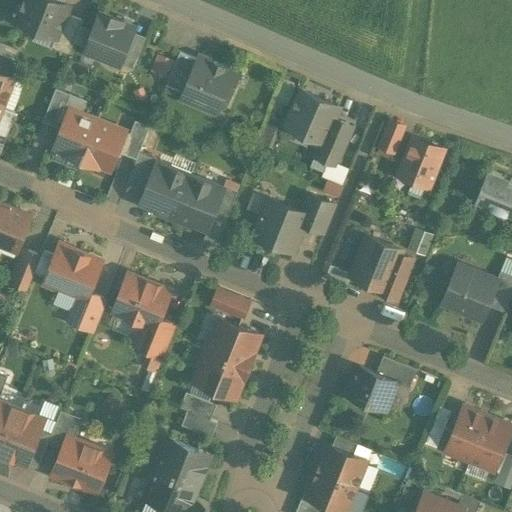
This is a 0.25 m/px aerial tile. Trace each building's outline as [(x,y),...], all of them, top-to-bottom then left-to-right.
[(23,0),(22,4),(26,6),(20,21),(55,35),(56,36),(65,12),(68,4),(57,0),(23,0)] [(82,19),(65,12),(56,36),(55,35),(51,45),(69,52),(82,19)] [(110,16),(100,12),(86,45),(99,51),(97,55),(117,63),(118,61),(122,51),(132,26),(121,22),(122,19),(111,15),(110,16)] [(197,58),(179,50),(165,83),(183,91),(197,58)] [(19,59),(0,51),(0,71),(12,76),(19,59)] [(136,57),(122,51),(118,61),(132,66),(136,57)] [(211,64),(197,58),(183,91),(181,95),(202,104),(204,99),(217,105),(223,90),(228,92),(237,72),(222,66),(223,64),(212,60),(211,64)] [(0,71),(0,104),(1,105),(13,77),(12,76),(0,71)] [(69,92),(55,87),(44,114),(58,120),(64,105),(69,92)] [(338,105),(300,88),(285,124),(321,139),(322,140),(332,116),(338,105)] [(97,118),(64,105),(58,120),(63,122),(54,145),(65,150),(64,152),(80,159),(97,118)] [(395,157),(409,122),(389,114),(376,149),(395,157)] [(351,124),(332,116),(322,140),(321,139),(315,154),(335,163),(351,124)] [(129,131),(97,118),(80,159),(97,165),(98,163),(109,167),(118,144),(123,146),(129,131)] [(149,124),(134,118),(129,131),(123,146),(138,152),(138,150),(149,124)] [(441,147),(414,136),(399,172),(426,183),(441,147)] [(158,158),(138,150),(138,152),(125,183),(144,191),(156,160),(157,161),(158,158)] [(157,161),(156,160),(144,191),(139,201),(173,215),(189,174),(157,161)] [(511,179),(487,169),(474,200),(511,215),(511,179)] [(221,186),(189,174),(173,215),(206,228),(210,217),(222,187),(221,186)] [(222,187),(210,217),(223,223),(237,189),(222,184),(221,186),(222,187)] [(333,202),(308,192),(302,209),(308,212),(304,223),(322,230),(333,202)] [(302,209),(267,195),(251,233),(293,250),(304,223),(308,212),(302,209)] [(30,214),(0,201),(0,242),(16,249),(30,214)] [(401,249),(365,234),(350,273),(386,287),(390,277),(400,252),(401,249)] [(100,259),(59,242),(44,281),(63,289),(64,285),(79,291),(86,294),(88,290),(100,259)] [(40,254),(23,247),(10,281),(26,287),(40,254)] [(412,257),(400,252),(390,277),(402,282),(412,257)] [(457,262),(441,301),(481,317),(487,303),(497,278),(496,277),(457,262)] [(511,287),(511,274),(499,269),(496,277),(497,278),(487,303),(503,310),(511,287)] [(169,288),(128,271),(113,307),(115,307),(116,311),(129,315),(132,314),(145,319),(155,323),(158,316),(169,288)] [(248,299),(218,287),(211,302),(242,315),(248,299)] [(88,290),(86,294),(79,291),(68,319),(92,328),(104,297),(88,290)] [(176,323),(158,316),(155,323),(145,319),(135,343),(150,350),(163,355),(176,323)] [(261,333),(219,316),(213,331),(209,330),(202,346),(248,365),(249,365),(248,364),(254,350),(253,350),(259,334),(260,335),(261,333)] [(248,365),(202,346),(196,362),(200,364),(193,379),(235,396),(236,394),(235,394),(241,378),(242,379),(248,365)] [(163,355),(150,350),(144,364),(157,370),(163,355)] [(416,367),(382,354),(375,371),(396,379),(396,381),(408,385),(416,367)] [(375,371),(359,364),(353,378),(351,377),(345,392),(366,401),(369,406),(374,404),(385,408),(396,381),(396,379),(375,371)] [(216,402),(185,390),(179,405),(186,408),(209,417),(216,402)] [(0,400),(0,452),(1,453),(19,408),(0,400)] [(487,414),(462,404),(444,448),(469,458),(487,414)] [(43,417),(19,408),(1,453),(25,463),(25,462),(39,428),(43,417)] [(209,417),(186,408),(180,423),(210,435),(216,420),(209,417)] [(511,424),(487,414),(469,458),(494,468),(511,424)] [(39,428),(25,462),(37,466),(50,433),(39,428)] [(105,447),(67,432),(51,474),(89,489),(91,483),(99,461),(105,447)] [(356,442),(335,433),(331,444),(352,453),(356,442)] [(209,452),(167,435),(155,465),(200,483),(203,476),(203,469),(209,452)] [(331,444),(326,443),(316,468),(355,484),(365,458),(352,453),(331,444)] [(511,484),(511,455),(506,453),(495,479),(511,486),(511,484)] [(117,468),(99,461),(91,483),(110,490),(117,468)] [(200,483),(155,465),(143,495),(186,511),(192,495),(197,491),(200,483)] [(355,484),(316,468),(306,494),(320,500),(326,502),(345,509),(355,484)] [(456,504),(423,491),(414,511),(460,511),(462,507),(456,504)] [(302,492),(294,511),(317,511),(316,511),(320,500),(306,494),(302,492)] [(473,511),(479,499),(461,492),(456,504),(462,507),(460,511),(473,511)] [(322,511),(326,502),(320,500),(316,511),(317,511),(322,511)]
